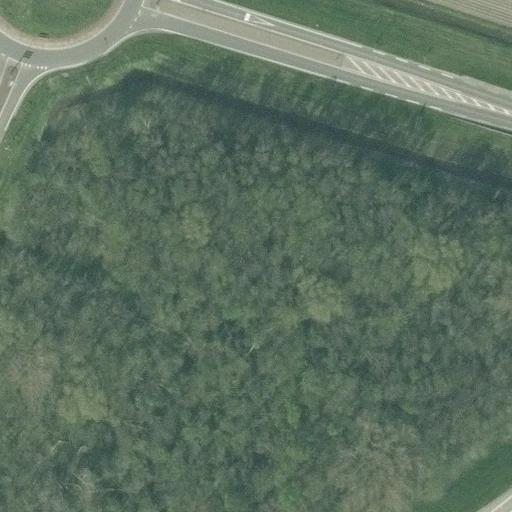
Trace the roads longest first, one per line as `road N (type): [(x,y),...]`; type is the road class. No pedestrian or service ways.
road 1 (primary): [(121,24),(167,23),(511,122)]
road 2 (primary): [(511,103),(188,0)]
